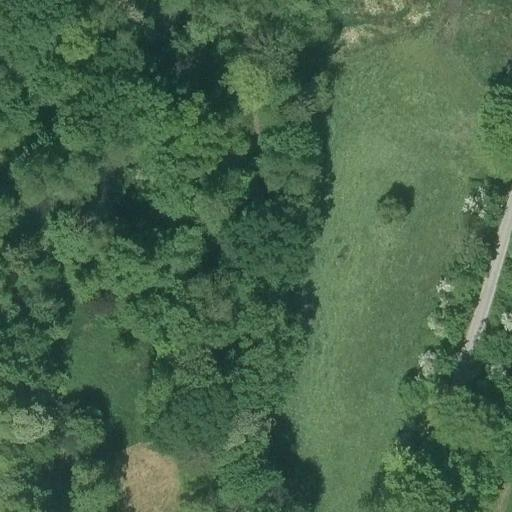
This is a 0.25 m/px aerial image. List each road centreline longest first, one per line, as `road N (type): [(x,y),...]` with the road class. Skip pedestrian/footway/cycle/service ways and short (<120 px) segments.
road 1 (unclassified): [(409,511),(511,220)]
road 2 (track): [(68,511),(53,381),(30,322),(0,288)]
